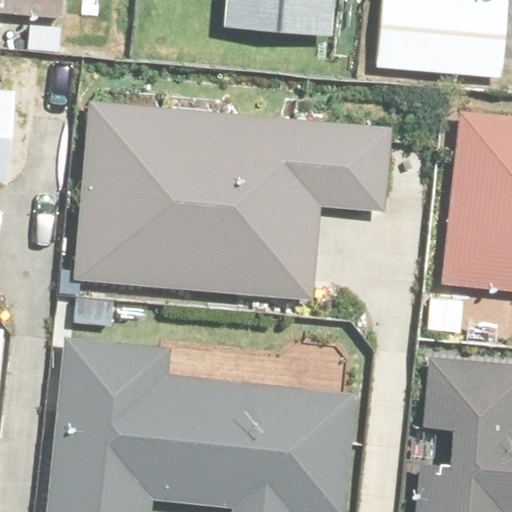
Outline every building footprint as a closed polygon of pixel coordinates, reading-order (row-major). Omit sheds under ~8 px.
[(285,0),(168,0),(164,66),(280,73),(285,0)] [(511,0),(492,0),(488,33),(511,36),(511,0)] [(459,35),(322,25),(315,112),(452,122),(459,35)] [(361,170),(37,137),(18,321),(342,361),(361,170)] [(511,154),(407,144),(389,325),(511,337),(511,154)] [(117,397),(0,386),(0,511),(296,511),(302,428),(115,416),(117,397)] [(511,511),(511,410),(370,405),(365,511),(511,511)]
